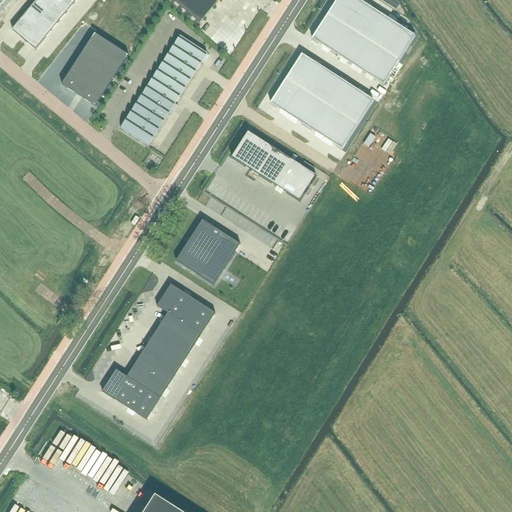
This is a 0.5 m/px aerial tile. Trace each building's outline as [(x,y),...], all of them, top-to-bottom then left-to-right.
[(0,0),(0,13),(10,0),(0,0)] [(37,0),(12,30),(36,50),(77,0),(37,0)] [(171,0),(200,24),(221,0),(171,0)] [(415,37),(358,0),(337,0),(312,40),(383,86),(415,37)] [(62,86),(96,108),(129,57),(95,35),(62,86)] [(180,37),(148,87),(121,129),(148,147),(175,104),(207,55),(180,37)] [(373,101),(302,55),(270,104),(341,150),(373,101)] [(316,176),(248,133),(231,158),(299,202),(316,176)] [(206,223),(179,264),(214,287),(240,245),(206,223)] [(215,314),(171,286),(157,307),(168,314),(127,378),(116,371),(103,392),(147,420),(215,314)] [(82,466),(87,469),(89,464),(95,467),(99,459),(89,454),(82,466)] [(179,511),(155,496),(145,511),(179,511)]
